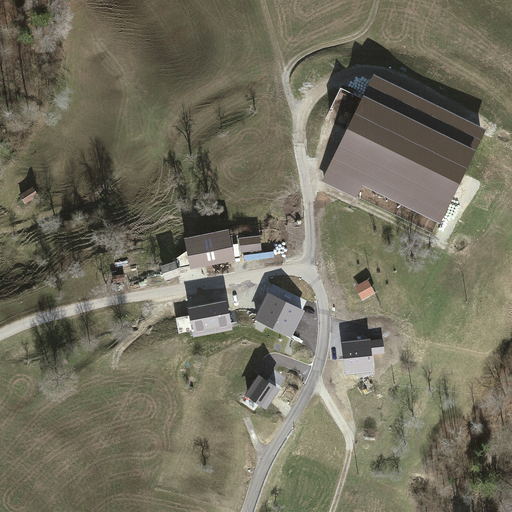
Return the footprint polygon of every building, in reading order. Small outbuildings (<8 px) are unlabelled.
[(32,185),(19,193),(24,203),(38,195),(32,185)] [(187,242),(192,268),(235,259),(229,233),(187,242)] [(261,235),(244,240),(248,254),(264,250),(261,235)] [(124,273),(112,275),(114,282),(125,279),(124,273)] [(370,279),(355,285),(362,300),(376,294),(370,279)] [(246,306),(246,326),(258,326),(258,306),(246,306)] [(287,344),(303,346),(305,329),(289,327),(287,344)]
